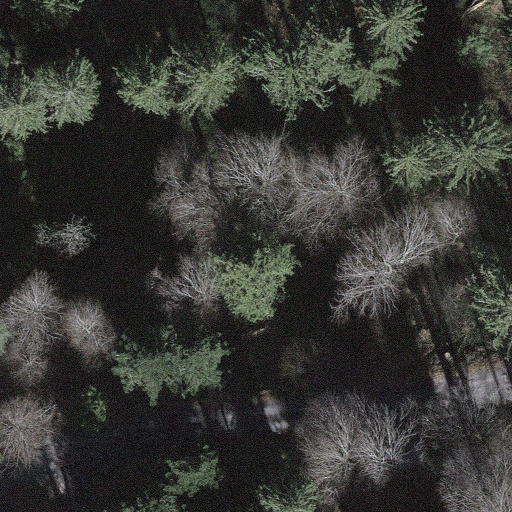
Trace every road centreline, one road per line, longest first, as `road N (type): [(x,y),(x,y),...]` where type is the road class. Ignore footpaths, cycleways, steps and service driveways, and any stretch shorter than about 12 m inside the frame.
road 1 (track): [(0,466),(169,414),(332,408),(511,377)]
road 2 (track): [(169,414),(58,511)]
